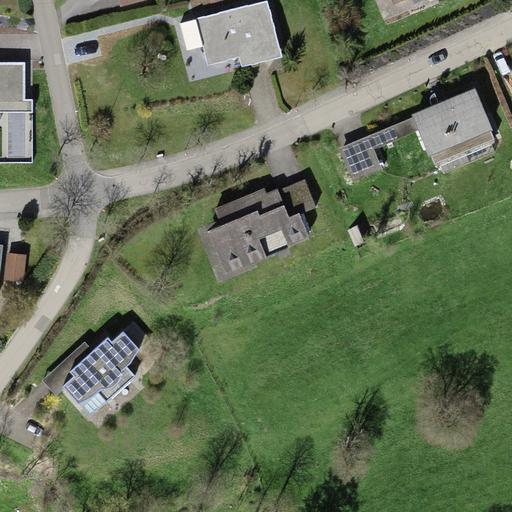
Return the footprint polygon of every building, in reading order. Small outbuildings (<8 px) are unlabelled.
[(265,2),(196,19),(203,47),(208,66),(238,57),(241,67),(282,58),(265,2)] [(196,19),(179,23),(186,51),(203,47),(196,19)] [(0,112),(33,113),(33,102),(23,102),(24,63),(0,62),(0,112)] [(475,88),(410,115),(412,118),(338,148),(352,182),(381,170),(373,150),(418,131),(432,165),(496,139),(475,88)] [(209,233),(225,273),(310,238),(299,214),(316,207),(304,179),(267,194),(265,189),(215,210),(222,228),(209,233)] [(26,256),(6,254),(4,281),(23,282),(26,256)] [(74,377),(64,386),(82,406),(98,393),(107,401),(135,375),(127,366),(139,350),(152,340),(135,321),(111,344),(107,339),(71,372),(74,377)]
